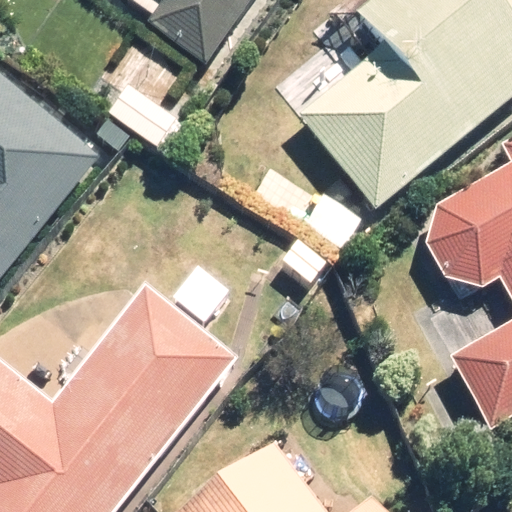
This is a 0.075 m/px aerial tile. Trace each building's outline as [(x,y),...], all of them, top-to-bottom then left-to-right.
[(199,78),(258,0),(136,0),(157,16),(143,34),(199,78)] [(366,228),(511,105),(511,0),(358,0),(357,1),(372,20),(345,43),(363,65),(285,131),(366,228)] [(0,284),(94,170),(0,93),(0,284)] [(472,301),(476,300),(491,291),(508,322),(439,360),(485,442),(511,426),(511,148),(485,164),(499,188),(433,224),(431,226),(428,229),(426,232),(424,235),(422,238),(421,241),(419,244),(418,247),(418,251),(417,254),(417,258),(417,261),(418,265),(418,268),(419,272),(420,275),(422,278),(424,281),(425,284),(428,287),(430,290),(433,292),(435,294),(438,296),(441,298),(445,299),(448,300),(452,301),(455,302),(459,302),(462,302),(466,302),(469,302),(472,301)] [(0,511),(122,511),(232,367),(139,297),(46,420),(0,385),(0,511)] [(362,511),(361,511),(304,511),(268,464),(204,511),(362,511)]
